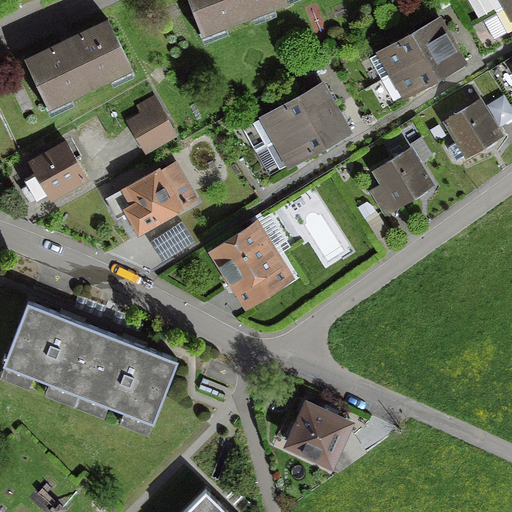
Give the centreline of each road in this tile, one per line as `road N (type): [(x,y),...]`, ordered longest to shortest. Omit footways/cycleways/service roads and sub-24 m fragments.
road 1 (residential): [(288,356),(329,311),(511,184)]
road 2 (residential): [(0,233),(63,255),(246,345)]
road 3 (residential): [(288,356),(511,455)]
road 4 (residential): [(246,345),(243,398),(274,511)]
